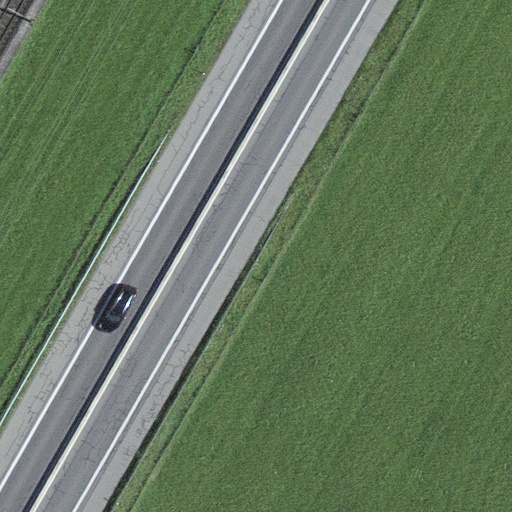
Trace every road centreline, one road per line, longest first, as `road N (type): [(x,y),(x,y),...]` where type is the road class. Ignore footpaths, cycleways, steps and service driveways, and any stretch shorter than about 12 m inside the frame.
road 1 (trunk): [(301,0),(8,511)]
road 2 (trunk): [(55,511),(347,0)]
